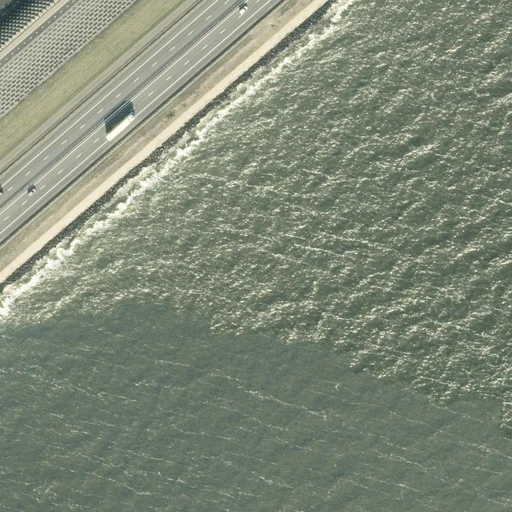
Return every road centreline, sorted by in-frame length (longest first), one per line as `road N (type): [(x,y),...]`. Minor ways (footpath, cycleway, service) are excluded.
road 1 (motorway): [(0,223),(258,0)]
road 2 (motorway): [(228,0),(0,197)]
